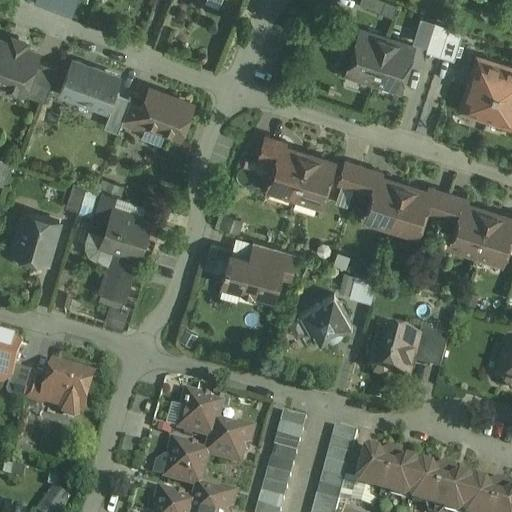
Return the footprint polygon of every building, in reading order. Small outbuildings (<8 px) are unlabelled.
[(398,5),(384,0),(361,0),(360,4),(393,17),(398,5)] [(449,27),(436,21),(427,51),(441,55),(449,27)] [(463,33),(449,27),(441,55),(454,59),(463,33)] [(361,29),(347,72),(373,81),(387,38),(361,29)] [(414,46),(387,38),(373,81),(400,89),(414,46)] [(38,56),(0,41),(0,83),(6,85),(6,84),(23,90),(23,92),(23,93),(24,93),(36,59),(38,56)] [(504,65),(478,56),(461,110),(488,118),(504,65)] [(58,67),(36,59),(24,93),(45,101),(58,67)] [(120,78),(73,61),(61,93),(108,110),(115,93),(120,78)] [(511,67),(504,65),(488,118),(511,125),(511,67)] [(193,106),(150,89),(143,106),(138,121),(139,121),(181,137),(193,106)] [(131,99),(115,93),(108,110),(111,111),(105,128),(118,133),(130,101),(131,99)] [(130,101),(122,124),(136,129),(139,121),(138,121),(143,106),(130,101)] [(287,141),(266,135),(259,157),(276,163),(281,146),(285,147),(287,141)] [(285,147),(281,146),(276,163),(268,187),(295,196),(308,154),(285,147)] [(335,163),(308,154),(295,196),(321,204),(335,163)] [(11,161),(0,157),(0,183),(4,185),(11,161)] [(363,165),(346,160),(339,183),(356,188),(363,165)] [(383,172),(363,165),(356,188),(372,193),(377,176),(381,177),(383,172)] [(381,177),(377,176),(372,193),(364,218),(391,226),(404,185),(381,177)] [(87,187),(74,181),(66,207),(79,211),(87,187)] [(427,192),(404,185),(391,226),(418,235),(425,210),(431,193),(427,192)] [(449,193),(429,186),(427,192),(431,193),(425,210),(442,215),(449,193)] [(102,191),(87,187),(79,211),(79,213),(94,217),(102,191)] [(117,196),(102,191),(94,217),(101,220),(106,216),(110,218),(114,207),(117,196)] [(469,199),(449,193),(442,215),(458,221),(463,203),(467,205),(469,199)] [(467,205),(463,203),(458,221),(450,245),(477,253),(490,212),(467,205)] [(151,219),(114,207),(110,218),(101,244),(116,249),(139,257),(151,219)] [(25,211),(13,252),(48,262),(60,221),(25,211)] [(511,218),(490,212),(477,253),(503,262),(511,237),(511,233),(511,218)] [(254,241),(250,258),(232,253),(229,264),(226,264),(225,269),(228,269),(223,284),(273,298),(279,277),(282,266),(270,263),(275,247),(254,241)] [(298,254),(275,247),(270,263),(282,266),(279,277),(291,280),(298,254)] [(139,257),(116,249),(102,291),(125,298),(139,257)] [(377,281),(355,275),(349,297),(371,303),(377,281)] [(323,301),(322,307),(315,306),(303,312),(302,312),(298,315),(309,335),(314,332),(320,342),(320,343),(321,344),(322,343),(351,326),(351,327),(353,326),(352,324),(351,325),(335,296),(335,295),(335,294),(333,295),(323,301)] [(449,339),(422,331),(418,345),(414,360),(414,361),(441,368),(449,339)] [(418,345),(379,334),(370,369),(373,370),(375,375),(384,377),(387,374),(409,380),(414,361),(414,360),(418,345)] [(0,337),(0,384),(4,386),(10,383),(14,368),(20,349),(17,342),(0,337)] [(511,343),(510,343),(498,379),(503,381),(505,386),(511,388),(511,387),(511,343)] [(33,374),(14,368),(10,383),(6,393),(8,397),(25,403),(33,374)] [(93,377),(65,369),(61,368),(58,377),(50,375),(49,379),(43,400),(44,400),(61,405),(60,406),(64,413),(75,417),(80,413),(83,414),(93,377)] [(49,379),(34,374),(33,374),(25,403),(42,408),(44,400),(43,400),(49,379)] [(211,399),(201,396),(186,392),(182,406),(186,407),(180,430),(212,439),(213,439),(217,423),(222,406),(210,402),(211,399)] [(306,418),(283,412),(280,423),(303,430),(306,418)] [(239,429),(217,423),(213,439),(212,439),(208,454),(208,456),(240,465),(243,453),(247,454),(250,444),(249,444),(253,429),(239,425),(239,429)] [(280,423),(280,424),(277,435),(300,441),(303,430),(280,423)] [(358,432),(335,426),(332,438),(354,444),(358,432)] [(300,441),(277,435),(274,447),(297,453),(300,441)] [(354,444),(332,438),(329,449),(351,455),(354,444)] [(188,445),(173,441),(169,455),(172,456),(166,479),(198,488),(199,488),(208,456),(208,454),(197,451),(198,447),(188,445)] [(297,453),(274,447),(271,459),(294,465),(297,453)] [(351,455),(329,449),(326,461),(348,467),(351,455)] [(379,453),(370,451),(365,453),(365,454),(357,483),(356,483),(359,488),(382,495),(391,465),(385,464),(385,463),(379,453)] [(271,459),(270,458),(267,470),(290,476),(294,465),(271,459)] [(348,467),(326,461),(323,473),(345,479),(348,467)] [(406,461),(396,466),(396,467),(391,465),(382,495),(405,501),(410,499),(419,468),(416,464),(406,461)] [(424,466),(419,468),(410,499),(413,504),(436,510),(445,481),(439,479),(439,478),(433,468),(424,466)] [(290,476),(267,470),(264,481),(287,488),(290,476)] [(345,479),(323,473),(320,484),(342,490),(345,479)] [(460,476),(450,482),(445,481),(436,510),(443,511),(464,511),(473,484),(470,479),(460,476)] [(287,488),(264,481),(261,493),(284,499),(287,488)] [(478,481),(473,484),(464,511),(493,511),(499,496),(493,494),(487,484),(478,481)] [(342,490),(320,484),(317,496),(339,502),(342,490)] [(38,511),(62,511),(73,495),(55,485),(38,511)] [(221,494),(199,488),(198,488),(194,503),(195,503),(192,511),(230,511),(232,509),(231,509),(236,494),(222,490),(221,494)] [(175,494),(159,490),(155,504),(159,505),(157,511),(192,511),(195,503),(194,503),(184,500),(185,496),(175,494)] [(511,511),(511,492),(504,497),(499,496),(493,511),(511,511)] [(284,499),(261,493),(258,505),(281,511),(284,499)] [(335,511),(339,502),(317,496),(313,507),(330,511),(335,511)]
